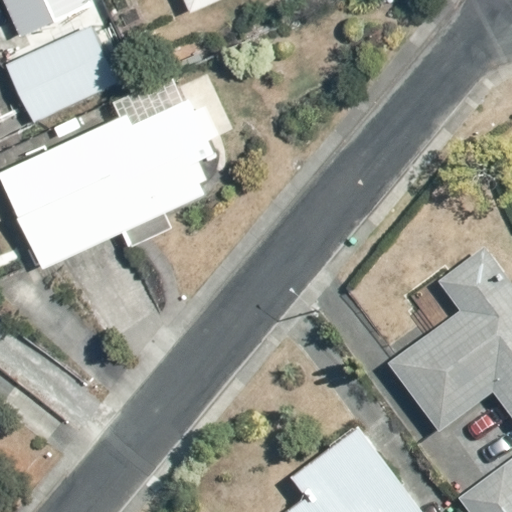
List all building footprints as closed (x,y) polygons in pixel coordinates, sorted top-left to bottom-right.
[(180,0),(186,13),(218,0),(180,0)] [(95,24),(7,66),(35,126),(123,85),(95,24)] [(57,140),(0,165),(0,189),(35,271),(118,235),(126,254),(182,230),(176,216),(229,192),(176,69),(116,95),(123,111),(80,130),(74,116),(51,125),(57,140)] [(387,366),(440,434),(495,391),(511,412),(511,282),(483,245),(436,282),(458,311),(387,366)] [(68,313),(16,271),(0,290),(0,297),(49,337),(68,313)] [(426,511),(367,427),(290,481),(306,504),(293,511),(426,511)] [(511,511),(511,462),(459,496),(469,511),(511,511)]
